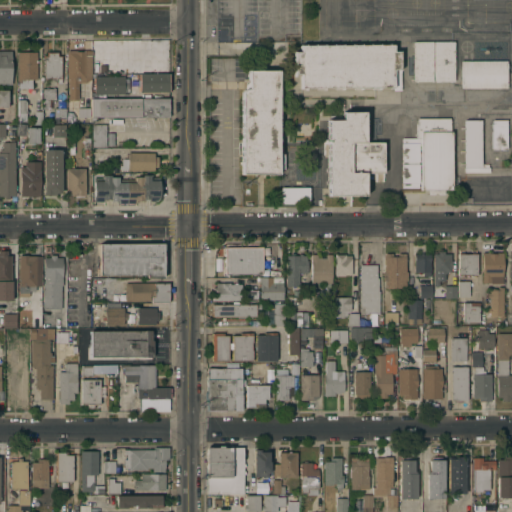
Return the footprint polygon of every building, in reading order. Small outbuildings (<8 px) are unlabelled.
[(413,80),(412,41),(432,41),(432,80),(413,80)] [(434,41),(454,41),(454,80),(434,80),(434,41)] [(393,44),(393,50),(400,50),(400,89),(393,89),(393,86),(388,86),(388,89),(379,89),(379,87),(369,87),(369,90),(361,90),(361,86),(351,87),(351,89),(342,89),(342,87),(333,87),(333,89),(324,90),(324,87),(314,87),(314,90),(305,90),(305,87),(301,87),(301,76),(294,76),(294,71),(290,71),(290,61),(294,61),(294,51),(300,51),(300,44),(393,44)] [(11,84),(0,83),(0,50),(11,50),(11,84)] [(69,77),(66,77),(66,50),(85,50),(84,77),(84,79),(78,79),(78,99),(69,99),(69,77)] [(35,78),(35,80),(34,80),(34,85),(32,85),(32,87),(19,87),(19,79),(17,79),(17,51),(36,51),(37,78),(35,78)] [(44,55),(47,55),(47,52),(57,52),(57,55),(61,55),(61,81),(57,81),(57,77),(44,78),(44,55)] [(507,60),(507,87),(461,87),(460,60),(507,60)] [(245,89),(248,89),(248,69),(278,69),(278,153),(283,153),(283,168),(278,168),(278,173),(242,173),(241,93),(242,91),(243,90),(244,89),(245,89)] [(139,74),(169,74),(169,91),(139,91),(139,74)] [(124,75),(124,77),(138,77),(138,89),(128,89),(128,91),(123,91),(123,93),(101,93),(101,94),(98,94),(98,93),(94,93),(94,76),(124,75)] [(42,88),(55,88),(55,99),(51,99),(51,108),(42,108),(42,88)] [(8,105),(0,105),(0,89),(8,89),(8,105)] [(26,101),(26,110),(28,110),(28,112),(26,112),(26,121),(18,121),(18,99),(24,99),(26,101)] [(168,99),(168,116),(91,116),(91,100),(168,99)] [(54,107),(66,107),(65,121),(54,121),(54,107)] [(78,107),(90,107),(90,116),(78,116),(78,107)] [(328,119),(343,119),(343,111),(364,111),(365,141),(383,141),(383,172),(365,172),(365,195),(328,195),(328,119)] [(451,131),(451,137),(454,137),(454,144),(451,144),(451,185),(450,185),(450,189),(443,189),(443,193),(428,193),(428,189),(420,189),(420,145),(418,145),(418,187),(401,187),(401,137),(417,137),(417,117),(450,117),(450,131),(451,131)] [(480,166),(489,166),(489,171),(464,171),(465,119),(481,119),(480,166)] [(492,148),(492,119),(506,119),(506,148),(492,148)] [(26,135),(17,134),(17,124),(26,125),(26,135)] [(53,137),(53,124),(65,125),(64,137),(53,137)] [(92,124),(105,124),(106,146),(92,146),(92,124)] [(27,142),(28,126),(39,127),(39,142),(32,142),(32,144),(30,144),(30,142),(27,142)] [(15,195),(9,195),(9,198),(3,198),(3,195),(0,195),(0,149),(2,149),(2,141),(15,141),(15,195)] [(43,149),(60,149),(61,195),(43,195),(43,156),(43,149)] [(154,152),(154,156),(157,156),(157,166),(153,166),(153,169),(127,169),(127,168),(119,168),(119,165),(122,165),(122,158),(128,158),(128,152),(154,152)] [(40,195),(20,195),(20,166),(25,166),(25,162),(40,161),(40,195)] [(84,168),(85,195),(83,195),(83,196),(78,196),(78,197),(75,197),(75,195),(66,195),(66,168),(84,168)] [(93,178),(101,177),(101,175),(110,175),(110,177),(118,177),(118,179),(132,179),(132,177),(141,177),(141,175),(149,175),(149,177),(158,177),(159,197),(155,201),(148,201),(148,199),(142,199),(142,202),(135,202),(135,203),(116,203),(116,202),(109,202),(109,200),(103,200),(103,202),(93,202),(93,195),(93,178)] [(506,183),(507,197),(467,198),(467,183),(506,183)] [(308,186),(309,202),(281,203),(281,187),(308,186)] [(162,244),(163,276),(147,276),(147,273),(97,274),(97,268),(99,268),(99,245),(162,244)] [(225,247),(260,247),(261,273),(225,273),(225,247)] [(0,296),(0,284),(2,284),(2,282),(0,282),(0,250),(7,250),(7,255),(11,255),(11,296),(0,296)] [(433,253),(438,253),(438,251),(444,251),(444,253),(450,253),(450,260),(451,260),(451,265),(450,265),(450,273),(446,273),(446,274),(444,274),(444,281),(438,281),(438,286),(433,286),(433,271),(433,253)] [(414,253),(420,253),(420,252),(424,252),(424,253),(430,253),(430,275),(423,275),(423,271),(414,271),(414,253)] [(482,252),(488,252),(496,252),(502,252),(502,275),(490,275),(490,282),(482,282),(482,252)] [(335,253),(345,253),(345,254),(351,254),(351,274),(344,274),(335,275),(335,253)] [(384,253),(405,253),(405,271),(407,271),(407,279),(405,279),(405,287),(384,287),(384,279),(383,279),(383,271),(384,271),(384,253)] [(458,253),(476,253),(477,275),(471,275),(471,274),(457,274),(457,267),(458,267),(458,253)] [(35,285),(35,290),(29,290),(29,292),(19,292),(19,285),(19,254),(27,254),(27,255),(41,255),(41,285),(35,285)] [(60,309),(43,309),(43,281),(44,281),(44,257),(50,257),(50,254),(55,254),(55,257),(62,257),(62,285),(60,285),(60,308),(60,309)] [(285,272),(284,271),(284,254),(306,254),(306,259),(307,259),(307,272),(307,285),(298,285),(298,287),(285,287),(285,272)] [(311,254),(316,254),(316,257),(325,257),(325,254),(331,254),(331,282),(311,282),(311,254)] [(379,313),(382,313),(382,325),(359,325),(359,316),(367,316),(367,314),(360,314),(359,254),(376,254),(376,277),(378,277),(378,290),(379,290),(379,303),(379,313)] [(282,277),(283,299),(259,299),(259,277),(282,277)] [(457,280),(469,280),(468,296),(457,296),(457,280)] [(168,282),(168,301),(151,301),(151,300),(124,300),(124,282),(168,282)] [(212,287),(216,287),(216,282),(240,282),(241,299),(212,299),(212,287)] [(431,284),(431,297),(420,297),(419,285),(431,284)] [(445,286),(456,286),(456,297),(445,297),(445,286)] [(498,317),(498,316),(491,316),(491,315),(489,315),(489,311),(487,311),(487,307),(489,307),(489,297),(487,297),(487,292),(489,292),(489,289),(491,289),(491,287),(497,287),(497,286),(503,286),(503,317),(498,317)] [(246,292),(244,292),(244,289),(257,289),(257,300),(245,300),(246,292)] [(334,296),(350,296),(350,310),(349,310),(349,311),(346,311),(346,315),(342,315),(342,316),(334,316),(334,296)] [(407,323),(407,299),(421,299),(421,323),(407,323)] [(463,302),(479,302),(479,321),(463,321),(463,302)] [(105,307),(106,307),(106,303),(119,303),(119,307),(123,307),(123,312),(127,312),(127,319),(123,319),(123,324),(105,324),(105,307)] [(272,303),(283,303),(284,325),(273,325),(272,303)] [(256,316),(212,316),(212,304),(256,304),(256,316)] [(137,307),(155,307),(155,311),(158,311),(158,320),(155,320),(155,324),(137,324),(137,307)] [(18,311),(32,311),(32,325),(18,325),(18,311)] [(307,323),(307,325),(289,325),(289,311),(307,311),(307,317),(309,317),(309,323),(307,323)] [(397,323),(384,323),(384,311),(397,311),(397,323)] [(349,313),(357,312),(357,325),(347,325),(349,313)] [(371,326),(371,339),(358,339),(358,342),(352,342),(352,340),(349,340),(349,326),(371,326)] [(288,327),(297,327),(298,354),(288,354),(288,327)] [(399,327),(417,327),(417,342),(410,342),(410,345),(401,346),(401,342),(399,342),(399,327)] [(443,327),(443,341),(438,341),(438,342),(432,342),(432,341),(427,341),(427,340),(423,340),(423,330),(427,330),(427,327),(443,327)] [(31,339),(35,339),(35,333),(29,333),(29,328),(47,328),(48,338),(49,338),(49,346),(53,346),(53,352),(50,352),(51,355),(49,355),(49,364),(52,364),(52,398),(39,398),(39,388),(36,389),(36,387),(35,387),(35,368),(32,368),(32,366),(31,366),(31,339)] [(300,328),(316,328),(316,336),(300,336),(300,328)] [(346,329),(346,342),(329,342),(329,329),(346,329)] [(487,347),(487,349),(482,349),(482,347),(477,347),(477,334),(480,334),(480,329),(487,329),(487,333),(493,333),(493,348),(487,347)] [(150,330),(150,340),(152,340),(152,356),(90,356),(90,330),(150,330)] [(55,331),(67,331),(67,342),(55,342),(55,331)] [(212,332),(223,332),(223,335),(228,335),(228,360),(212,360),(212,332)] [(232,334),(240,334),(240,332),(252,332),(252,342),(251,342),(251,349),(252,349),(252,359),(232,359),(232,334)] [(255,334),(264,334),(264,332),(276,332),(276,359),(255,360),(255,334)] [(497,359),(496,359),(497,332),(511,332),(511,353),(509,353),(508,355),(508,374),(510,374),(510,375),(511,375),(511,396),(510,396),(510,400),(501,400),(501,396),(497,396),(497,359)] [(450,337),(458,337),(458,335),(463,335),(463,337),(466,337),(466,360),(450,361),(450,337)] [(374,393),(374,351),(384,351),(384,346),(391,346),(391,341),(396,341),(396,363),(395,363),(396,373),(391,373),(391,375),(396,375),(396,393),(386,393),(386,395),(384,395),(384,397),(379,397),(379,393),(374,393)] [(413,356),(413,347),(417,347),(417,345),(421,345),(420,357),(413,356)] [(422,349),(429,348),(429,347),(432,347),(432,348),(435,348),(435,360),(422,361),(422,349)] [(299,351),(299,348),(307,348),(307,351),(311,351),(311,355),(313,355),(313,360),(311,360),(311,366),(299,366),(299,351)] [(473,397),(473,373),(473,366),(471,366),(471,351),(481,351),(481,366),(482,366),(482,370),(486,370),(486,373),(491,373),(491,400),(479,400),(479,397),(473,397)] [(323,374),(325,374),(325,360),(333,360),(334,370),(343,370),(343,391),(340,391),(340,393),(335,393),(335,391),(334,391),(334,395),(323,395),(323,374)] [(354,360),(369,360),(369,393),(368,393),(368,398),(355,398),(355,393),(354,393),(354,360)] [(58,371),(64,371),(64,363),(76,363),(76,392),(73,392),(73,399),(68,399),(68,402),(59,403),(58,371)] [(169,386),(169,410),(139,410),(139,398),(137,398),(137,381),(124,381),(124,365),(138,365),(138,364),(155,364),(154,386),(169,386)] [(290,373),(290,372),(289,372),(289,367),(290,367),(290,364),(298,364),(298,373),(290,373)] [(81,374),(80,365),(92,365),(92,374),(81,374)] [(398,368),(400,368),(400,365),(406,365),(406,368),(416,368),(416,375),(417,375),(417,385),(416,385),(416,398),(402,398),(402,394),(398,394),(398,368)] [(422,368),(423,368),(423,365),(437,365),(437,368),(441,368),(441,374),(442,374),(442,385),(441,385),(441,398),(422,398),(422,368)] [(451,399),(451,366),(467,366),(467,399),(451,399)] [(207,379),(207,368),(241,367),(241,379),(207,379)] [(275,374),(277,374),(277,369),(286,369),(286,374),(293,374),(293,381),(295,381),(295,393),(293,393),(293,395),(288,395),(288,399),(275,399),(275,374)] [(23,399),(20,399),(20,403),(8,403),(8,400),(5,400),(5,370),(23,370),(23,399)] [(318,374),(318,397),(312,399),(299,399),(299,374),(306,374),(318,374)] [(81,379),(99,379),(99,403),(93,403),(93,407),(87,407),(87,403),(81,403),(81,379)] [(241,409),(207,409),(207,379),(241,379),(241,409)] [(246,385),(268,384),(268,398),(264,398),(264,406),(246,406),(246,385)] [(205,453),(204,448),(242,447),(243,493),(206,493),(206,453),(205,453)] [(153,449),(153,448),(168,448),(168,459),(165,459),(165,467),(164,467),(164,471),(152,471),(152,467),(146,467),(146,469),(129,469),(129,467),(123,467),(123,458),(126,458),(126,453),(123,454),(123,449),(153,449)] [(253,449),(260,449),(260,451),(268,451),(268,461),(270,461),(270,471),(268,471),(268,475),(254,475),(253,449)] [(80,450),(97,450),(97,474),(93,474),(93,490),(81,490),(80,450)] [(56,481),(56,452),(64,452),(64,451),(67,451),(67,454),(72,454),(72,481),(56,481)] [(279,477),(279,475),(274,475),(274,463),(279,463),(279,451),(296,451),(296,476),(279,477)] [(372,494),(372,487),(374,487),(374,457),(383,457),(383,456),(392,456),(392,487),(389,487),(389,494),(396,494),(396,510),(395,510),(395,511),(386,511),(386,496),(380,496),(380,495),(372,495),(372,494)] [(497,459),(505,459),(505,456),(511,456),(511,498),(498,498),(498,497),(497,497),(497,459)] [(10,462),(12,462),(12,461),(17,461),(17,457),(22,457),(22,460),(26,460),(26,488),(10,488),(10,462)] [(323,461),(329,461),(329,457),(340,457),(340,474),(342,474),(342,482),(342,488),(336,488),(336,483),(332,483),(332,484),(323,484),(323,461)] [(350,489),(349,461),(355,460),(355,457),(366,457),(366,461),(367,461),(368,475),(368,483),(359,483),(359,488),(350,489)] [(464,494),(448,494),(447,457),(464,457),(464,494)] [(474,468),(472,468),(472,457),(481,457),(482,460),(494,460),(494,468),(489,468),(489,489),(482,489),(482,491),(474,491),(474,468)] [(34,488),(33,485),(31,485),(31,461),(37,461),(37,458),(47,458),(47,487),(34,488)] [(399,459),(413,459),(413,471),(415,471),(415,473),(416,473),(416,498),(399,498),(399,459)] [(443,498),(427,498),(427,473),(428,473),(428,471),(429,471),(429,459),(444,459),(443,498)] [(116,471),(116,472),(103,472),(103,460),(114,460),(114,465),(122,465),(122,471),(116,471)] [(300,462),(310,462),(310,468),(312,468),(312,470),(318,470),(318,488),(317,488),(317,494),(307,494),(307,492),(300,492),(300,462)] [(134,479),(141,479),(141,473),(165,473),(165,489),(134,489),(134,479)] [(107,478),(113,478),(113,482),(119,482),(119,493),(105,493),(105,490),(107,490),(107,478)] [(274,479),(280,479),(280,485),(284,485),(284,493),(274,493),(274,479)] [(94,485),(96,485),(96,483),(99,483),(99,485),(102,485),(102,493),(94,492),(94,485)] [(4,511),(4,509),(7,509),(7,505),(18,504),(18,490),(29,489),(29,510),(22,510),(22,505),(19,505),(20,509),(21,509),(21,511),(4,511)] [(161,494),(161,507),(137,507),(137,508),(134,508),(134,504),(126,504),(126,507),(116,507),(116,495),(161,494)] [(260,494),(260,511),(246,511),(246,510),(243,510),(243,505),(246,505),(246,495),(260,494)] [(263,494),(277,494),(277,496),(285,496),(285,505),(277,505),(277,511),(264,511),(264,510),(261,510),(261,505),(263,505),(263,494)] [(372,495),(372,511),(362,511),(362,494),(372,494),(372,495)] [(335,511),(336,497),(346,498),(346,511),(335,511)] [(221,499),(221,506),(219,506),(219,508),(216,508),(216,506),(213,506),(213,499),(221,499)] [(286,511),(286,500),(297,500),(297,511),(286,511)]
